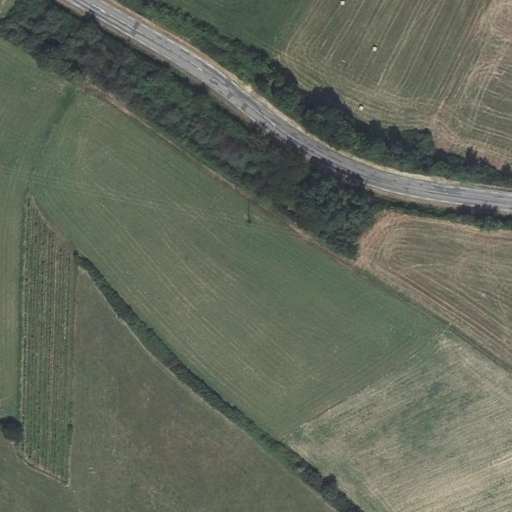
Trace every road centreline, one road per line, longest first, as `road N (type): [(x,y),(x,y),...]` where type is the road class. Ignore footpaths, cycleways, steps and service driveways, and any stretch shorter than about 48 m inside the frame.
road 1 (track): [(511,367),(90,86)]
road 2 (tertiary): [(511,203),(424,192),(348,169),(184,58),(80,0)]
